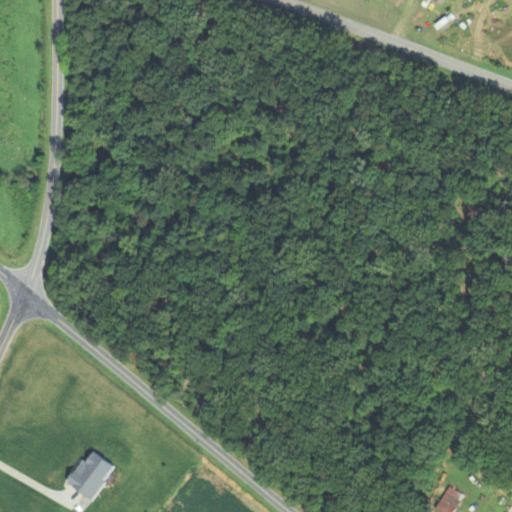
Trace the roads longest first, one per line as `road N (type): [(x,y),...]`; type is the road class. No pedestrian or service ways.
road 1 (residential): [(0,269),(292,511)]
road 2 (residential): [(25,291),(43,241),(54,164),(57,0)]
road 3 (residential): [(511,85),(286,0)]
